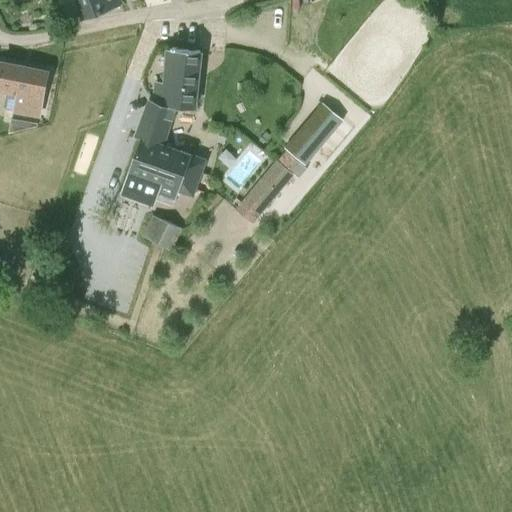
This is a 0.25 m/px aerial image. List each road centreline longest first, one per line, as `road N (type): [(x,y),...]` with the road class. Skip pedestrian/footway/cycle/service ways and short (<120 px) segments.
road 1 (unknown): [(176,12),(104,163),(66,208),(38,265)]
road 2 (unclassified): [(0,38),(33,40),(232,0)]
